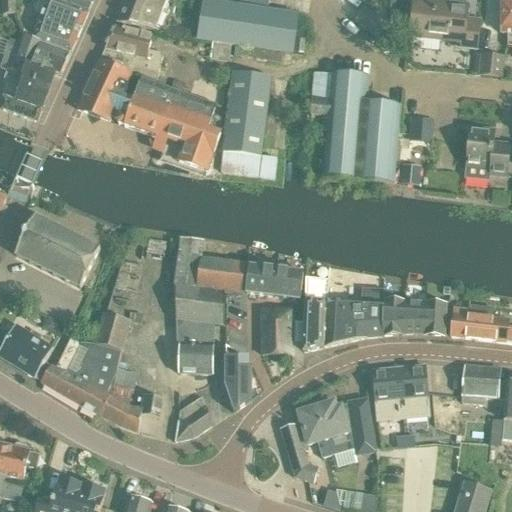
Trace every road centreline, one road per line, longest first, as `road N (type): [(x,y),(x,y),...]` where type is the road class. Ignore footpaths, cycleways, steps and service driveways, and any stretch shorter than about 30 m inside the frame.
road 1 (tertiary): [(511,360),(393,355),(343,366),(293,389),(244,430),(213,491)]
road 2 (tertiary): [(0,239),(109,0)]
road 3 (tertiary): [(213,491),(70,431),(0,386)]
